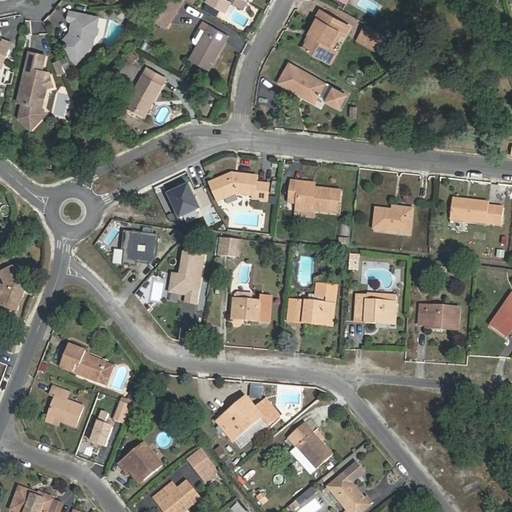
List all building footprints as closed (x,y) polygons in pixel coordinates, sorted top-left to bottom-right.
[(164,0),(156,12),(166,19),(178,3),(173,0),(164,0)] [(209,0),(208,2),(226,12),(231,3),(243,10),(248,0),(209,0)] [(95,26),(97,18),(69,10),(67,17),(68,19),(71,20),(74,21),(71,32),(68,32),(65,40),(70,42),(69,46),(71,59),(73,64),(81,55),(82,52),(80,50),(85,45),(90,47),(93,35),(96,34),(97,29),(95,26)] [(330,45),(337,32),(340,34),(345,36),(350,27),(321,11),(309,33),(311,34),(307,42),(303,50),(329,64),(337,49),(333,47),(330,45)] [(150,19),(160,26),(166,19),(156,12),(150,19)] [(384,36),(365,25),(361,34),(379,45),(384,36)] [(228,37),(209,26),(191,59),(210,70),(228,37)] [(330,45),(333,47),(340,34),(337,32),(330,45)] [(0,56),(6,59),(13,42),(4,38),(3,41),(0,39),(0,56)] [(82,52),(81,55),(90,47),(85,45),(80,50),(82,52)] [(42,70),(46,54),(30,50),(17,100),(22,101),(18,117),(30,128),(45,112),(41,108),(37,104),(40,88),(46,87),(52,85),(50,75),(44,77),(43,73),(42,70)] [(66,56),(60,59),(64,67),(70,65),(66,56)] [(64,67),(60,59),(54,61),(59,73),(65,70),(64,67)] [(289,64),(278,83),(302,96),(303,93),(316,100),(318,96),(327,101),(327,102),(338,108),(345,96),(324,84),(289,64)] [(146,69),(127,103),(143,112),(151,99),(153,101),(165,79),(146,69)] [(41,108),(46,87),(40,88),(37,104),(41,108)] [(314,103),(316,100),(303,93),(302,96),(314,103)] [(143,112),(127,103),(126,106),(145,117),(153,101),(151,99),(143,112)] [(211,187),(216,197),(221,195),(222,195),(225,201),(238,195),(255,197),(255,200),(268,202),(270,186),(257,184),(257,179),(242,177),(239,180),(235,180),(233,176),(211,187)] [(296,204),(296,209),(314,211),(340,214),(342,193),(315,189),(301,187),(301,182),(292,181),(290,203),(296,204)] [(221,195),(216,197),(220,204),(225,201),(222,195),(221,195)] [(465,203),(453,202),(451,220),(501,225),(503,208),(488,206),(488,203),(465,201),(465,203)] [(376,209),(374,229),(411,233),(413,209),(393,207),(392,211),(376,209)] [(314,211),(296,209),(295,216),(314,218),(314,211)] [(143,265),(150,266),(158,257),(160,236),(125,232),(123,251),(125,252),(124,266),(138,268),(138,262),(143,262),(143,265)] [(221,256),(239,256),(239,239),(221,238),(221,256)] [(19,264),(1,272),(7,285),(5,289),(1,299),(0,302),(0,310),(15,316),(27,284),(19,264)] [(306,302),(303,324),(333,327),(337,287),(317,286),(315,303),(306,302)] [(511,295),(490,326),(507,338),(511,330),(511,295)] [(375,321),(395,321),(397,304),(367,302),(368,296),(357,296),(355,323),(374,324),(375,321)] [(261,301),(233,299),(232,320),(269,323),(271,298),(262,297),(261,301)] [(283,322),(303,324),(306,302),(286,300),(283,322)] [(444,326),(443,330),(458,331),(459,309),(421,306),(420,324),(426,324),(444,326)] [(84,354),(85,352),(85,351),(68,344),(60,367),(98,381),(105,362),(89,356),(84,354)] [(113,365),(105,362),(98,381),(106,384),(113,365)] [(49,416),(60,421),(75,427),(84,407),(67,400),(70,393),(53,386),(50,394),(56,397),(49,416)] [(300,395),(281,395),(281,403),(300,404),(300,395)] [(247,397),(238,405),(240,408),(220,424),(235,441),(263,417),(269,424),(279,416),(266,400),(256,408),(247,397)] [(120,402),(115,416),(126,419),(131,406),(120,402)] [(240,408),(238,405),(218,422),(220,424),(240,408)] [(126,419),(115,416),(109,413),(105,426),(121,432),(126,419)] [(58,426),(60,421),(49,416),(47,421),(58,426)] [(288,439),(297,448),(316,470),(333,455),(321,442),(313,432),(305,424),(288,439)] [(317,428),(313,432),(321,442),(326,438),(317,428)] [(128,474),(131,471),(135,468),(145,480),(163,465),(145,444),(120,464),(128,474)] [(316,470),(297,448),(293,453),(312,474),(316,470)] [(200,451),(189,460),(205,482),(217,473),(200,451)] [(229,471),(236,468),(230,456),(224,459),(229,471)] [(363,473),(356,464),(344,474),(328,487),(348,511),(362,511),(370,506),(351,483),(363,473)] [(135,468),(131,471),(141,483),(145,480),(135,468)] [(184,511),(200,499),(187,483),(178,490),(172,484),(154,498),(165,511),(184,511)] [(28,495),(29,491),(20,487),(11,509),(18,511),(48,511),(53,500),(39,494),(37,498),(28,495)] [(247,511),(238,502),(231,509),(233,511),(247,511)]
